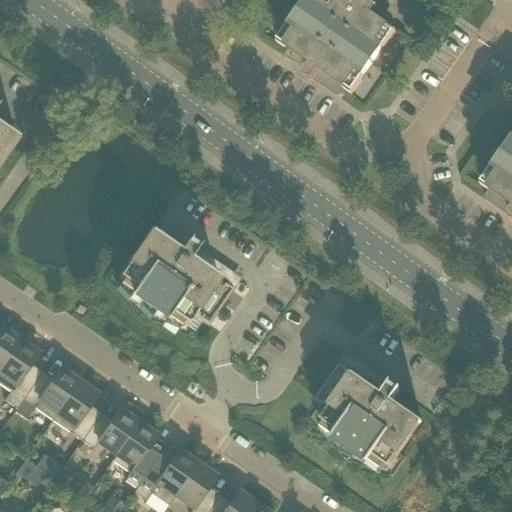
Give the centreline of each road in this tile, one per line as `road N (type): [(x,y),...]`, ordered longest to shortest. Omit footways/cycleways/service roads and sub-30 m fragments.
road 1 (tertiary): [(511,348),(26,0)]
road 2 (residential): [(322,511),(0,292)]
road 3 (residential): [(420,147),(367,165),(328,148),(227,77)]
road 4 (residential): [(511,6),(420,147)]
road 5 (residential): [(511,271),(460,240),(435,213),(420,147)]
